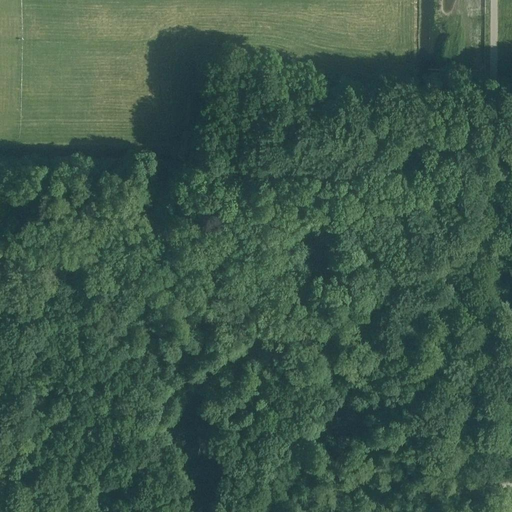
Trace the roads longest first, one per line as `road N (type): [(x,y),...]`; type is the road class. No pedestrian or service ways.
road 1 (unknown): [(204,348),(398,455),(468,462),(511,456)]
road 2 (unknown): [(148,320),(112,397),(105,437),(119,511)]
road 3 (unknown): [(0,244),(67,271),(148,320)]
